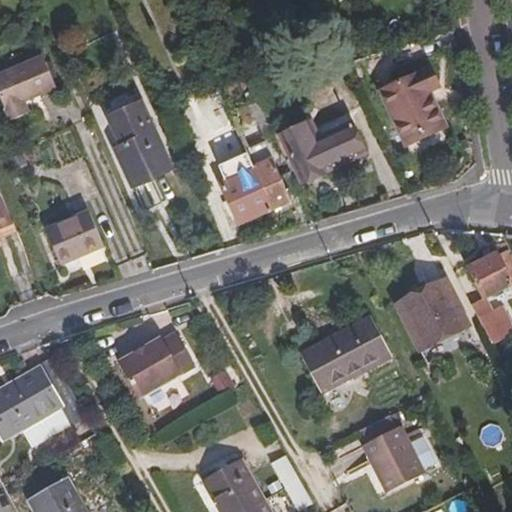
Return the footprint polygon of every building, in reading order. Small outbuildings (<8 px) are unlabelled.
[(0,106),(7,124),(26,118),(22,106),(54,93),(42,61),(0,77),(0,106)] [(377,93),(401,142),(440,123),(425,92),(434,88),(425,69),(377,93)] [(247,87),(250,93),(266,131),(282,124),(263,80),(247,87)] [(266,131),(250,93),(241,97),(257,135),(266,131)] [(138,104),(108,118),(122,151),(115,154),(129,187),(168,169),(138,104)] [(293,161),(282,165),(288,177),(292,185),(315,174),(317,177),(336,168),(338,161),(327,137),(313,144),(308,133),(299,130),(282,138),(293,161)] [(265,151),(246,160),(252,171),(270,163),(265,151)] [(270,163),(252,171),(270,211),(298,199),(292,185),(288,177),(278,181),(270,163)] [(236,226),(270,211),(252,171),(218,187),(236,226)] [(0,239),(18,231),(0,188),(0,239)] [(89,215),(45,234),(59,269),(103,250),(89,215)] [(511,263),(507,253),(494,259),(494,258),(466,272),(480,301),(510,286),(511,289),(511,263)] [(396,313),(417,352),(464,329),(441,284),(414,298),(416,303),(396,313)] [(480,301),(469,307),(476,320),(487,314),(480,301)] [(487,314),(476,320),(489,347),(511,335),(511,334),(498,308),(487,314)] [(364,313),(308,342),(330,381),(385,351),(364,313)] [(158,340),(142,349),(145,354),(132,361),(131,356),(114,365),(137,403),(194,371),(173,335),(159,342),(158,340)] [(330,381),(308,342),(293,351),(315,389),(330,381)] [(130,356),(131,356),(132,361),(145,354),(142,349),(130,356)] [(49,361),(39,366),(60,406),(72,400),(49,361)] [(0,437),(60,406),(39,366),(0,386),(0,437)] [(371,427),(374,436),(403,426),(400,417),(371,427)] [(398,430),(366,447),(391,492),(423,476),(398,430)] [(292,505),(305,498),(276,447),(263,454),(292,505)] [(391,492),(366,447),(358,451),(366,466),(371,464),(375,472),(371,474),(383,497),(391,492)] [(216,511),(270,511),(234,450),(195,473),(216,511)] [(371,464),(366,466),(371,474),(375,472),(371,464)] [(81,511),(64,480),(26,500),(31,511),(81,511)]
